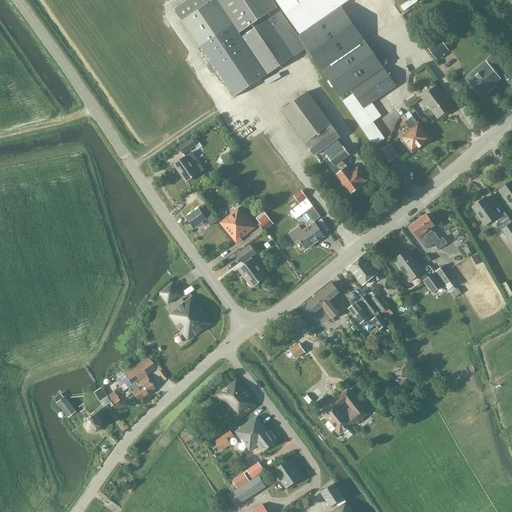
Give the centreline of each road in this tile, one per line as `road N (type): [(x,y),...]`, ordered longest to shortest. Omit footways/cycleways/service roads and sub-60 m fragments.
road 1 (tertiary): [(247,330),(17,0)]
road 2 (tertiary): [(247,330),(399,216),(511,117)]
road 3 (tertiary): [(77,511),(141,424),(225,349)]
road 4 (unclassified): [(317,482),(316,468),(225,349)]
